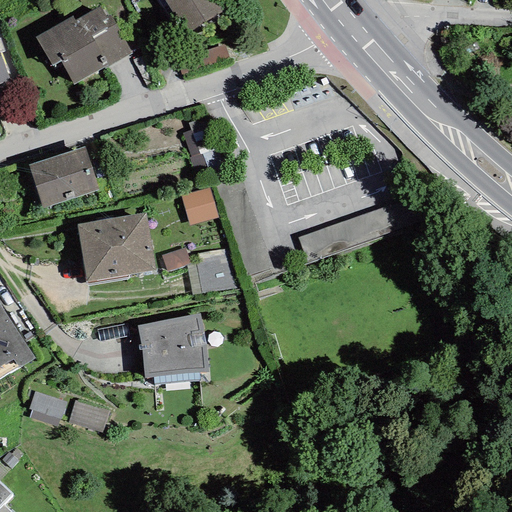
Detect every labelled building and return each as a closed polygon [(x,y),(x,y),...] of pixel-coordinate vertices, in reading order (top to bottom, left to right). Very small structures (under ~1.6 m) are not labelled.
[(223,21),(209,0),(156,0),(184,45),(223,21)] [(97,10),(29,50),(60,102),(128,62),(97,10)] [(76,158),(20,176),(33,215),(89,196),(76,158)] [(211,184),(183,193),(192,222),(220,214),(211,184)] [(300,230),(310,259),(416,221),(406,192),(300,230)] [(136,224),(66,235),(75,291),(145,280),(136,224)] [(187,244),(164,251),(169,267),(192,260),(187,244)] [(222,264),(209,267),(212,286),(225,283),(222,264)] [(0,311),(0,381),(31,364),(0,311)] [(195,325),(129,338),(135,387),(201,383),(195,325)] [(66,406),(35,396),(27,420),(58,431),(66,406)] [(109,414),(74,404),(67,427),(102,437),(109,414)]
